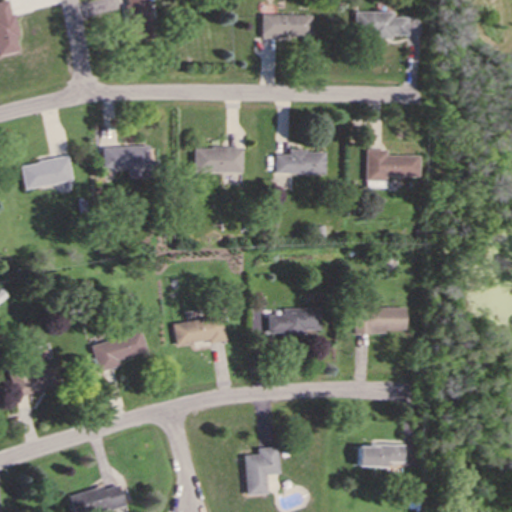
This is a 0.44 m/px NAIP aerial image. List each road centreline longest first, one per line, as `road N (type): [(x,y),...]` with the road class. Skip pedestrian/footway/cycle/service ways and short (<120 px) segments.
road 1 (residential): [(0,116),(84,97),(420,99)]
road 2 (residential): [(412,394),(217,400),(0,462)]
